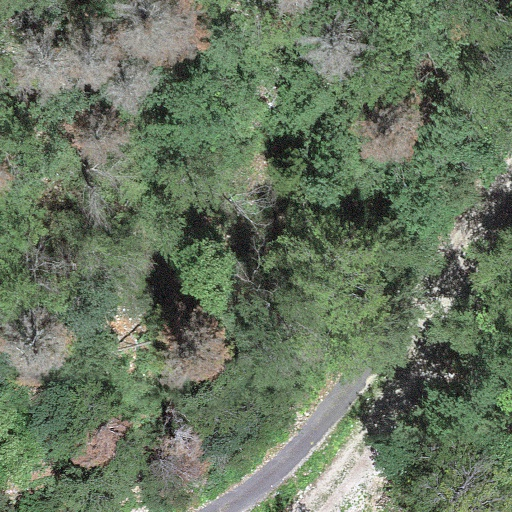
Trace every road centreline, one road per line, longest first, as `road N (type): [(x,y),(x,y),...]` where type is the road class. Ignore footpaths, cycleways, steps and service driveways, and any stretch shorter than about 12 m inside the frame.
road 1 (track): [(224,511),(266,485),(322,424),(475,222)]
road 2 (track): [(475,222),(400,389),(313,511)]
